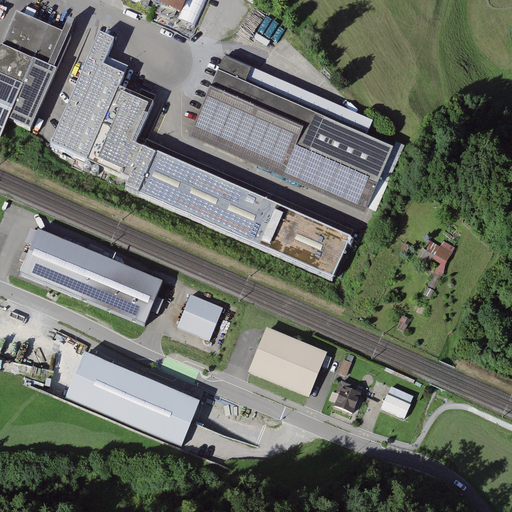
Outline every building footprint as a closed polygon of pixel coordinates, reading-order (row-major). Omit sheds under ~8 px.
[(150,0),(187,15),(193,0),(150,0)] [(13,123),(32,131),(74,35),(19,11),(0,52),(0,141),(4,143),(13,123)] [(337,282),(352,242),(136,147),(155,103),(125,90),(132,73),(111,64),(121,40),(103,32),(51,149),(127,178),(122,190),(337,282)] [(224,55),(189,136),(364,213),(367,207),(394,146),(367,135),(245,82),(252,67),(224,55)] [(252,67),(245,82),(367,135),(373,120),(252,67)] [(394,146),(367,207),(376,212),(405,146),(396,141),(394,146)] [(31,230),(25,245),(31,247),(37,233),(31,230)] [(20,275),(145,327),(151,313),(157,299),(163,284),(38,232),(37,233),(31,247),(28,256),(23,253),(20,261),(25,264),(20,275)] [(447,265),(455,251),(428,236),(416,258),(432,267),(436,260),(447,265)] [(432,299),(445,274),(437,269),(424,294),(432,299)] [(178,329),(210,342),(223,309),(191,296),(178,329)] [(157,299),(151,313),(158,316),(164,302),(157,299)] [(309,397),(327,352),(267,327),(248,372),(309,397)] [(349,354),(346,361),(352,363),(354,357),(349,354)] [(199,403),(85,356),(67,399),(181,446),(199,403)] [(338,373),(346,377),(352,363),(346,361),(344,360),(338,373)] [(361,394),(351,390),(353,386),(341,382),(336,394),(332,393),(329,402),(336,404),(334,407),(353,414),(361,394)] [(388,395),(410,405),(414,398),(392,388),(388,395)] [(381,409),(404,420),(411,406),(410,405),(388,395),(387,395),(381,409)]
